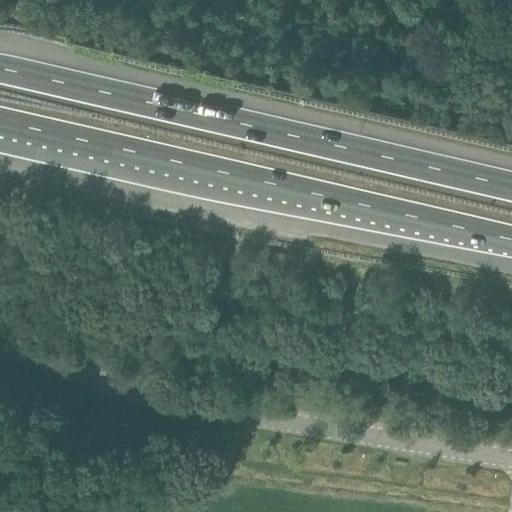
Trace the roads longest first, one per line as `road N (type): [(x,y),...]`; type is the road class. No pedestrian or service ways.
road 1 (tertiary): [(511,458),(192,411),(0,346)]
road 2 (motorway): [(511,188),(0,68)]
road 3 (motorway): [(0,122),(511,241)]
